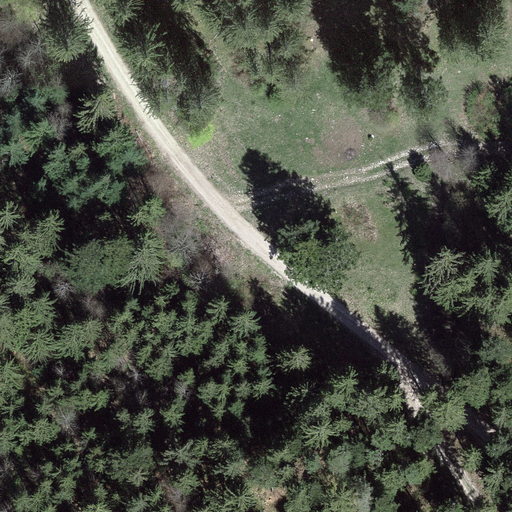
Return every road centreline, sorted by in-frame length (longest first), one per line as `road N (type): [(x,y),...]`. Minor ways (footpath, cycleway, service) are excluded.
road 1 (track): [(80,0),(144,112),(223,214),(511,468)]
road 2 (track): [(475,511),(388,353)]
